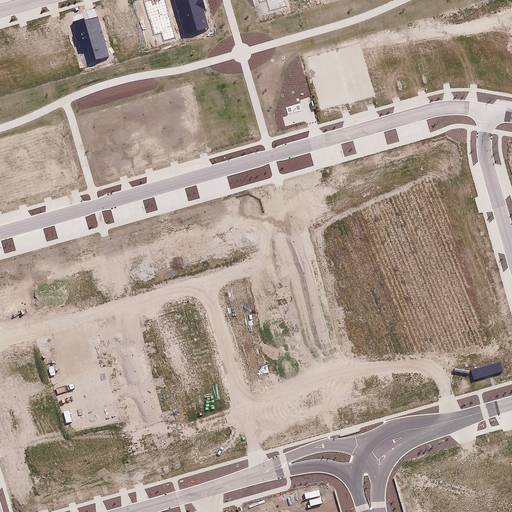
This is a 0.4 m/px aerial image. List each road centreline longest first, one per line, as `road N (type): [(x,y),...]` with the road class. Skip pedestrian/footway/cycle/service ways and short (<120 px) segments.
road 1 (residential): [(0,233),(428,110),(488,111)]
road 2 (residential): [(488,111),(486,160),(511,252)]
road 3 (residential): [(255,473),(131,511)]
